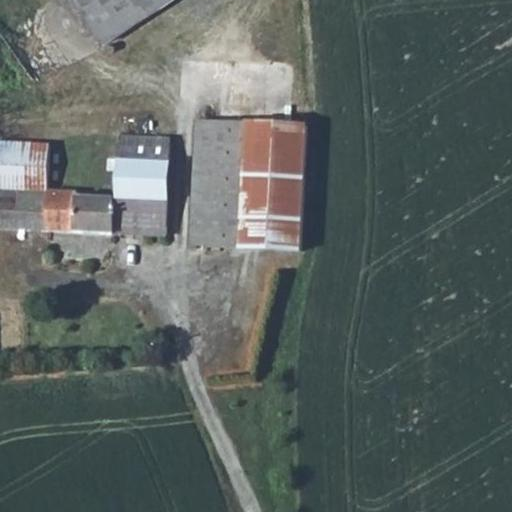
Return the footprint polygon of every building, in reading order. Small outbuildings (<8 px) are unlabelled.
[(75,0),(106,52),(177,0),(75,0)] [(199,121),(192,246),(303,252),(309,127),(199,121)] [(121,136),(120,162),(170,164),(172,139),(121,136)] [(0,189),(49,191),(51,145),(0,142),(0,189)] [(120,162),(119,200),(169,201),(170,164),(120,162)] [(0,228),(167,237),(169,201),(119,200),(79,197),(79,193),(49,192),(0,190),(0,228)]
